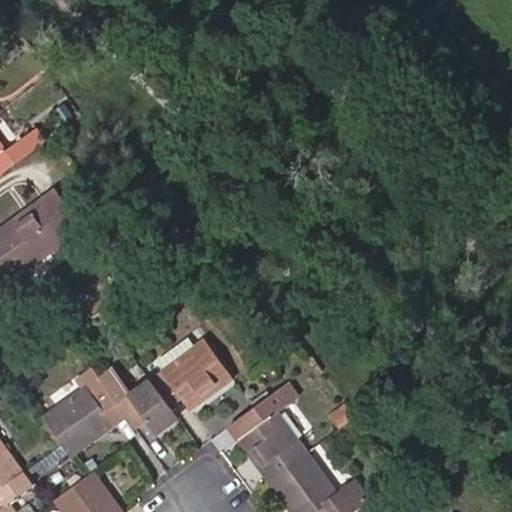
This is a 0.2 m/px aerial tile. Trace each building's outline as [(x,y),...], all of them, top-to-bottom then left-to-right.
[(0,173),(45,141),(35,128),(7,149),(0,140),(0,173)] [(43,198),(50,207),(64,198),(57,189),(43,198)] [(64,198),(50,207),(43,198),(0,227),(0,229),(27,266),(70,235),(76,243),(89,235),(64,198)] [(0,286),(27,266),(0,229),(0,286)] [(136,288),(158,272),(145,254),(123,270),(136,288)] [(190,406),(234,377),(205,337),(150,376),(171,405),(182,397),(190,406)] [(64,442),(72,454),(128,413),(113,393),(100,376),(45,415),(64,442)] [(171,405),(150,376),(129,392),(123,385),(113,393),(128,413),(136,423),(146,416),(157,430),(178,415),(171,405)] [(269,480),(307,451),(268,394),(255,404),(241,414),(250,427),(238,436),(269,480)] [(0,487),(21,472),(24,470),(0,436),(0,487)] [(338,511),(347,506),(307,451),(269,480),(292,511),(338,511)] [(123,511),(94,471),(87,475),(55,500),(64,511),(123,511)] [(0,511),(18,511),(9,499),(30,484),(21,472),(0,487),(0,511)]
